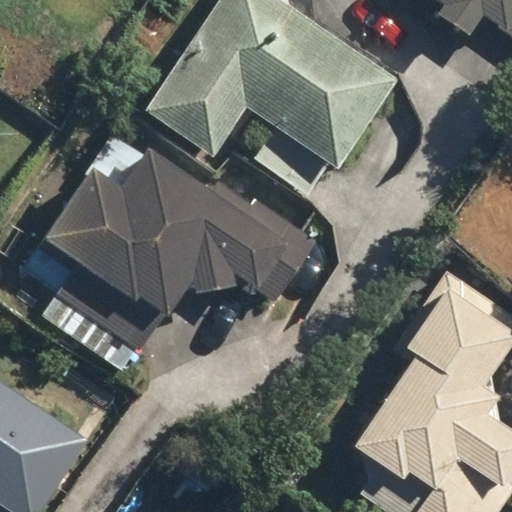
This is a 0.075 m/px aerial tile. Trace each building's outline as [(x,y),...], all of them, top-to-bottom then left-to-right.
[(391,80),(275,0),(212,0),(135,111),(203,157),(238,107),(328,169),(391,80)] [(511,0),(422,0),(432,6),(426,17),(459,39),(473,17),(511,42),(511,0)] [(205,191),(138,146),(110,187),(83,169),(35,242),(125,303),(130,296),(160,316),(182,281),(185,294),(225,288),(224,276),(270,303),(314,239),(250,196),(247,202),(213,179),(205,191)] [(391,344),(406,355),(344,446),(375,467),(356,495),(381,511),(497,511),(511,491),(511,436),(477,413),(489,395),(474,385),(511,330),(511,312),(444,267),(391,344)] [(0,501),(15,511),(34,511),(87,436),(0,376),(0,501)]
